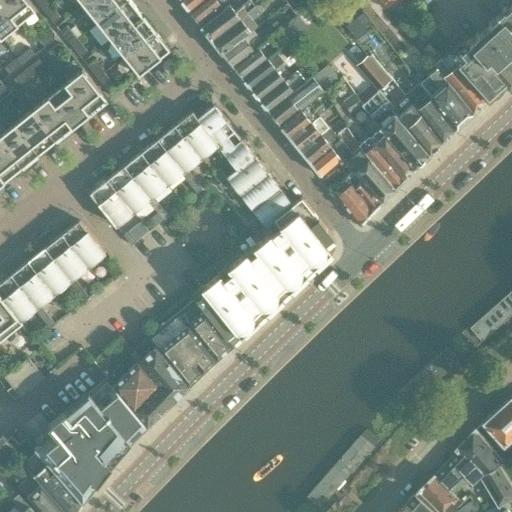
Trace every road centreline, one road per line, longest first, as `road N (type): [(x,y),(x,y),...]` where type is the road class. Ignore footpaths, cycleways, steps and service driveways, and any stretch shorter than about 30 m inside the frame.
road 1 (secondary): [(362,255),(183,425),(105,511)]
road 2 (residential): [(362,255),(212,74)]
road 3 (secondary): [(511,115),(362,255)]
road 4 (residential): [(511,375),(490,385),(370,511)]
road 5 (residential): [(67,186),(212,74)]
